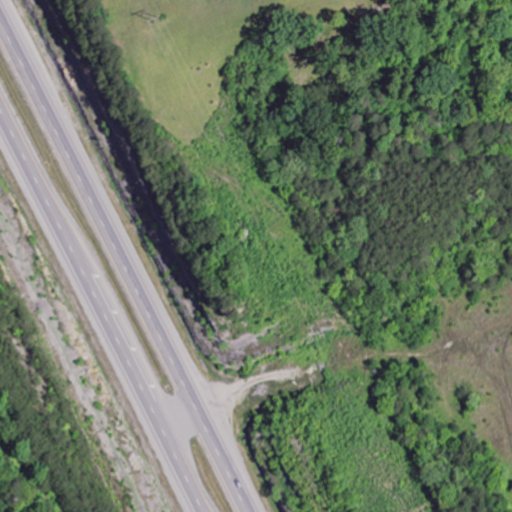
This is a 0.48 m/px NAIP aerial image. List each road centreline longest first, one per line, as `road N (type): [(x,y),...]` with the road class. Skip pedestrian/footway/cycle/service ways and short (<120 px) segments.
road 1 (trunk): [(249,511),(0,19)]
road 2 (trunk): [(0,124),(196,511)]
